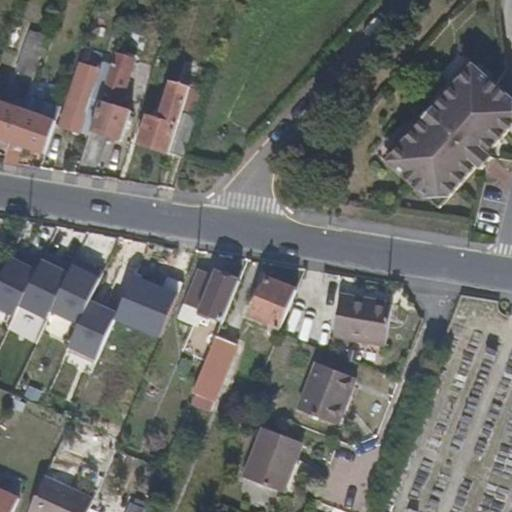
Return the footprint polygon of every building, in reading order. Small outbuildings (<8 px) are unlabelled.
[(21,67),(36,73),(50,35),(33,29),(21,67)] [(90,41),(87,56),(105,60),(108,46),(90,41)] [(112,70),(92,129),(124,140),(134,109),(124,105),(140,58),(118,51),(112,70)] [(62,126),(90,135),(92,129),(112,70),(83,61),(62,126)] [(511,126),(511,99),(473,64),(388,161),(440,208),(485,158),(511,126)] [(139,144),(186,161),(207,92),(173,81),(160,119),(148,115),(139,144)] [(25,146),(47,153),(63,104),(29,92),(26,100),(7,153),(4,162),(18,164),(25,146)] [(0,150),(7,153),(26,100),(17,97),(15,105),(0,99),(0,150)] [(37,269),(11,256),(0,278),(0,308),(14,316),(37,269)] [(70,272),(44,259),(21,306),(47,319),(70,272)] [(101,278),(75,265),(52,312),(78,325),(101,278)] [(224,322),(241,279),(217,269),(213,276),(200,270),(180,318),(193,324),(198,311),(224,322)] [(180,291),(138,273),(118,320),(159,338),(180,291)] [(280,328),(297,289),(270,278),(254,317),(280,328)] [(337,295),(330,337),(388,347),(395,305),(337,295)] [(119,314),(93,302),(70,349),(96,361),(119,314)] [(218,336),(195,392),(215,400),(237,344),(218,336)] [(360,375),(321,361),(303,410),(338,424),(349,395),(352,396),(360,375)] [(227,393),(248,402),(252,393),(231,384),(227,393)] [(304,441),(265,426),(246,476),(285,491),(304,441)] [(88,511),(95,496),(44,474),(26,511),(88,511)] [(0,511),(11,511),(18,497),(0,489),(0,511)] [(145,511),(147,508),(133,502),(129,511),(145,511)]
